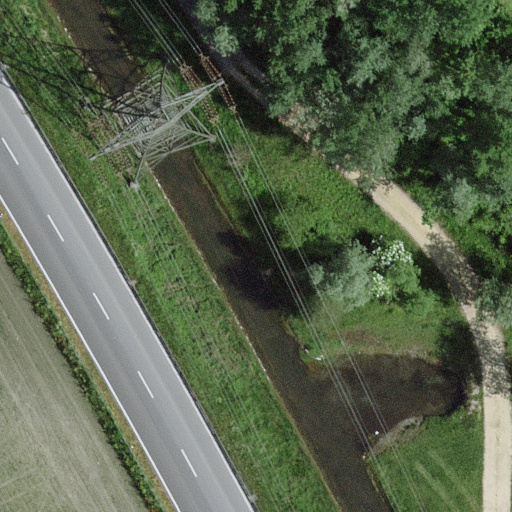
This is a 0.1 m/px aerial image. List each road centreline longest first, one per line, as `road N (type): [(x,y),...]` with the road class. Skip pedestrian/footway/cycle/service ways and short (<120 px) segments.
road 1 (track): [(490,511),(489,355),(447,257),(390,194),(280,116),(180,0)]
road 2 (tertiary): [(0,136),(207,511)]
